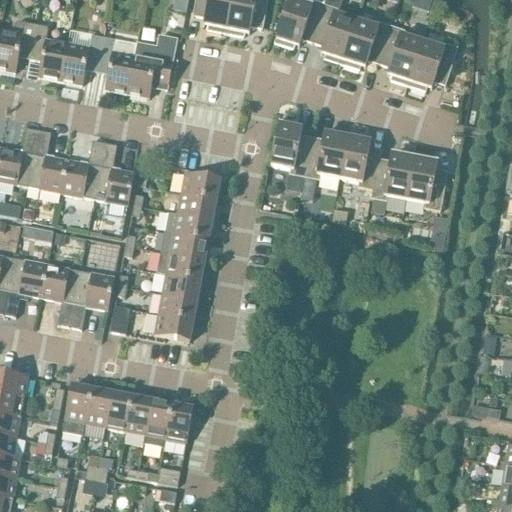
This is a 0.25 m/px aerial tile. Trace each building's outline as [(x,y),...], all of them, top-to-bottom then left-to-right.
[(207,34),(225,37),(232,0),(195,0),(192,20),(204,22),(203,29),(208,30),(207,34)] [(232,0),(225,37),(243,41),(244,37),(249,38),(250,31),(262,33),(268,0),(232,0)] [(289,3),(275,47),(292,53),(294,49),(299,50),(301,44),(312,47),(324,8),(326,0),(283,0),(283,1),(289,3)] [(324,8),(312,47),(323,50),(320,57),(325,59),(324,63),(341,68),(356,24),(337,18),(339,13),(324,8)] [(367,65),(378,68),(390,30),(375,25),(374,30),(356,24),(341,68),(359,74),(360,70),(365,72),(367,65)] [(1,35),(0,38),(0,74),(15,77),(19,57),(31,59),(37,28),(20,25),(17,26),(15,27),(14,29),(12,38),(1,35)] [(31,59),(30,63),(41,65),(38,81),(60,86),(67,48),(46,44),(48,31),(37,28),(31,59)] [(391,84),(408,90),(422,45),(404,40),(405,35),(390,30),(378,68),(389,72),(387,79),(392,80),(391,84)] [(67,48),(60,86),(82,90),(86,70),(97,72),(103,41),(91,39),(89,52),(67,48)] [(103,41),(97,72),(109,75),(105,94),(127,98),(136,48),(137,47),(103,41)] [(152,86),(164,88),(168,89),(176,44),(159,41),(157,52),(136,48),(127,98),(149,102),(152,86)] [(422,45),(408,90),(425,95),(426,91),(431,93),(433,86),(445,90),(457,51),(442,46),(440,51),(422,45)] [(304,181),(312,141),(300,139),(302,132),(297,131),(297,127),(279,124),(270,169),(290,173),(289,178),(304,181)] [(1,152),(0,156),(0,185),(28,191),(39,134),(26,132),(22,156),(1,152)] [(323,143),(312,141),(304,181),(319,184),(320,179),(339,183),(348,137),(330,133),(329,137),(324,136),(323,143)] [(39,134),(28,191),(61,197),(67,164),(46,160),(51,137),(39,134)] [(378,163),(379,163),(381,154),(369,152),(370,145),(365,144),(366,140),(348,137),(339,183),(358,186),(357,191),(371,194),(372,194),(378,163)] [(67,164),(61,197),(94,203),(105,147),(92,145),(88,168),(67,164)] [(105,147),(94,203),(127,210),(134,177),(112,173),(117,149),(105,147)] [(371,194),(370,202),(386,205),(387,200),(406,204),(415,158),(397,155),(396,159),(391,158),(389,165),(379,163),(378,163),(372,194),(371,194)] [(415,158),(406,204),(425,207),(424,213),(440,216),(447,176),(436,173),(437,166),(432,165),(432,162),(415,158)] [(181,198),(216,205),(220,184),(185,177),(181,198)] [(147,181),(139,179),(137,190),(145,191),(147,181)] [(212,225),(216,205),(181,198),(177,218),(212,225)] [(135,200),(134,210),(141,211),(143,201),(135,200)] [(134,210),(132,220),(140,222),(141,211),(134,210)] [(168,216),(164,236),(208,245),(212,225),(177,218),(168,216)] [(164,236),(161,256),(205,265),(208,245),(164,236)] [(126,250),(134,251),(136,241),(128,240),(126,250)] [(126,250),(124,261),(132,262),(134,251),(126,250)] [(161,256),(157,276),(166,278),(201,285),(205,265),(161,256)] [(0,260),(0,318),(3,319),(14,263),(0,260)] [(14,263),(3,319),(16,321),(20,298),(41,302),(47,269),(14,263)] [(47,269),(41,302),(62,306),(57,329),(69,332),(80,275),(47,269)] [(80,275),(69,332),(82,334),(86,310),(108,315),(114,282),(80,275)] [(162,298),(197,305),(201,285),(166,278),(162,298)] [(118,290),(126,291),(128,281),(120,280),(118,290)] [(118,290),(116,301),(124,302),(126,291),(118,290)] [(158,318),(193,325),(197,305),(162,298),(158,318)] [(119,337),(125,338),(130,313),(122,312),(115,310),(113,320),(110,336),(112,336),(119,337)] [(193,325),(158,318),(154,339),(189,346),(193,325)] [(0,417),(20,421),(28,381),(0,375),(0,417)] [(85,428),(92,393),(71,389),(62,436),(83,440),(85,428)] [(54,403),(62,404),(64,394),(56,392),(54,403)] [(85,428),(83,440),(103,444),(105,432),(112,397),(92,393),(85,428)] [(112,397),(105,432),(125,436),(132,401),(112,397)] [(132,401),(125,436),(145,439),(152,404),(132,401)] [(60,415),(62,404),(54,403),(52,413),(60,415)] [(145,439),(144,448),(164,451),(165,443),(172,408),(152,404),(145,439)] [(193,412),(172,408),(165,443),(186,447),(193,412)] [(499,423),(500,414),(487,412),(486,421),(499,423)] [(0,438),(16,441),(20,421),(0,417),(0,438)] [(46,447),(54,449),(55,438),(48,437),(46,447)] [(0,459),(12,461),(13,461),(16,441),(0,438),(0,459)] [(46,447),(44,457),(46,458),(52,458),(54,449),(46,447)] [(502,466),(501,469),(511,471),(511,449),(508,449),(506,467),(502,466)] [(0,479),(17,483),(21,462),(13,461),(12,461),(0,459),(0,479)] [(58,462),(56,470),(67,472),(68,464),(58,462)] [(86,477),(96,479),(98,471),(87,469),(86,477)] [(511,491),(511,471),(501,469),(501,473),(504,473),(502,490),(511,491)] [(98,471),(96,479),(106,481),(108,473),(98,471)] [(158,479),(157,487),(177,491),(180,475),(160,472),(159,479),(158,479)] [(126,482),(137,483),(138,476),(128,474),(126,482)] [(147,485),(149,477),(138,476),(137,483),(147,485)] [(95,486),(96,479),(86,477),(85,484),(95,486)] [(0,500),(13,503),(17,483),(0,479),(0,500)] [(96,479),(95,486),(105,488),(106,481),(96,479)] [(58,491),(66,493),(68,483),(60,481),(58,491)] [(134,497),(136,489),(125,488),(124,495),(134,497)] [(136,489),(134,497),(145,499),(146,491),(136,489)] [(511,511),(511,491),(502,490),(499,507),(495,506),(494,510),(511,511)] [(58,491),(57,501),(64,503),(66,493),(58,491)] [(159,504),(174,507),(176,497),(161,494),(159,504)] [(0,500),(0,511),(11,511),(13,503),(0,500)]
